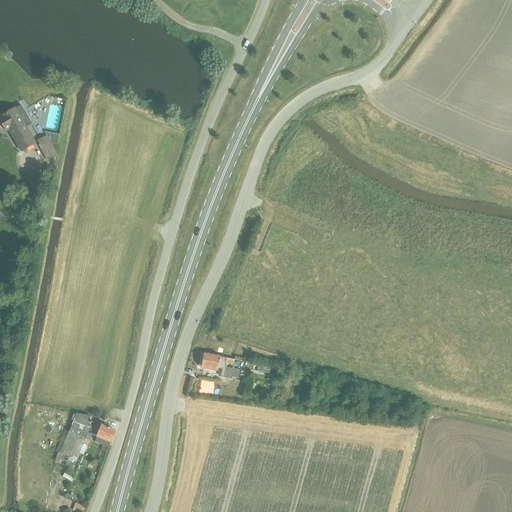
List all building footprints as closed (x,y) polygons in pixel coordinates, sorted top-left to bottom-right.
[(14,107),(0,115),(0,120),(4,127),(8,125),(11,131),(10,131),(21,150),(34,142),(25,127),(31,123),(20,105),(15,108),(14,107)] [(46,136),(37,141),(48,161),(57,156),(46,136)] [(203,355),(200,370),(216,373),(216,369),(221,370),(220,378),(232,380),(232,377),(239,379),(241,371),(233,370),(233,369),(231,368),(231,369),(226,368),(226,365),(225,365),(225,363),(232,365),(231,368),(233,369),(234,364),(233,363),(234,361),(203,355)] [(258,366),(256,372),(269,374),(270,368),(258,366)] [(66,431),(54,461),(71,469),(80,446),(82,442),(88,445),(92,434),(96,436),(94,441),(106,446),(108,441),(110,441),(114,430),(90,421),(89,422),(86,421),(89,416),(76,413),(68,431),(66,431)] [(64,473),(61,478),(71,482),(74,477),(64,473)]
